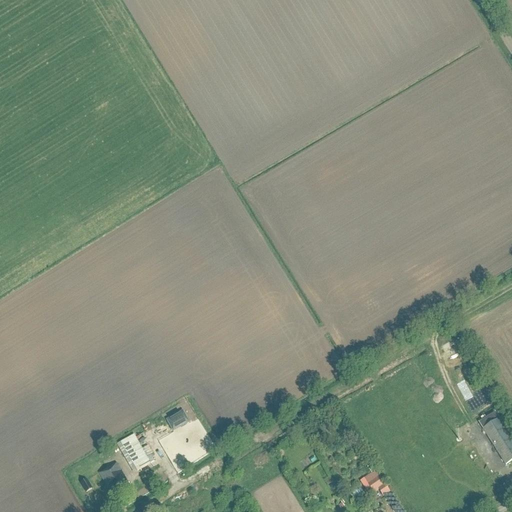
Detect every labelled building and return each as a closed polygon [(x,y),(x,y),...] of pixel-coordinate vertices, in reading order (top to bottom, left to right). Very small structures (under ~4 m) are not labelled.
[(479,379),(488,400),(496,397),(486,375),(479,379)] [(190,424),(183,412),(166,421),(173,434),(190,424)] [(511,463),(511,440),(499,420),(495,414),(479,424),(506,467),(511,463)] [(151,465),(134,437),(117,446),(134,475),(151,465)] [(117,465),(101,475),(109,488),(113,485),(121,498),(133,491),(117,465)] [(374,495),(379,491),(383,498),(390,494),(386,487),(379,477),(367,484),(374,495)] [(86,495),(94,490),(88,480),(80,485),(86,495)]
